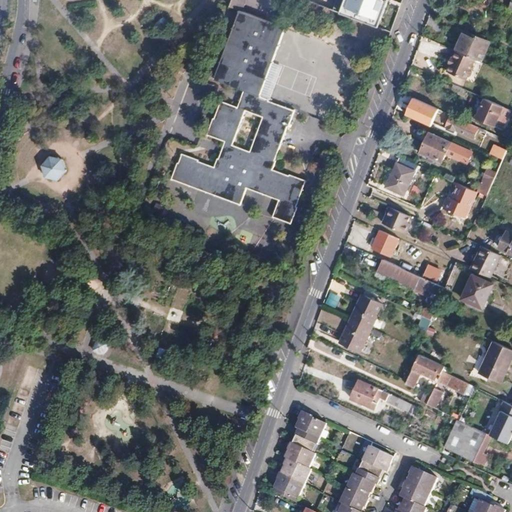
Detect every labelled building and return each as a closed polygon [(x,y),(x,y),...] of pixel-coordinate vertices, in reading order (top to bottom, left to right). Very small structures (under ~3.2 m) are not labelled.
[(389,0),(344,0),(340,14),(378,27),(389,0)] [(269,101),(269,100),(260,96),(285,28),(240,12),(215,80),(244,91),(238,108),(221,101),(215,118),(214,118),(207,135),(225,142),(219,159),(218,159),(214,167),(199,162),(199,160),(183,154),(179,164),(178,163),(172,179),(240,205),(247,188),(279,200),(273,217),(291,223),(298,206),(296,206),(305,181),(290,175),(289,176),(273,170),(276,161),(274,160),(287,127),(288,127),(295,111),(269,101)] [(464,32),(456,51),(474,59),(481,62),(490,43),(464,32)] [(456,51),(452,59),(450,65),(446,73),(464,80),(466,77),(469,76),(471,73),(470,68),(474,59),(456,51)] [(465,90),(454,85),(452,89),(463,94),(465,90)] [(503,106),(485,99),(479,113),(477,112),(476,116),(495,124),(503,106)] [(478,128),(469,124),(468,126),(443,114),(439,124),(447,128),(446,129),(455,133),(456,131),(474,138),(478,128)] [(511,138),(511,130),(505,127),(498,137),(511,142),(511,138)] [(495,135),(487,132),(484,138),(493,142),(495,135)] [(451,143),(429,133),(421,152),(430,156),(429,159),(434,162),(436,159),(443,162),(451,143)] [(456,153),(470,158),(473,150),(459,145),(456,153)] [(493,150),(491,154),(503,160),(505,155),(493,150)] [(63,159),(51,157),(40,166),(46,178),(59,181),(67,172),(63,159)] [(416,171),(397,163),(386,188),(404,196),(416,171)] [(487,196),(491,186),(497,173),(487,169),(477,192),(487,196)] [(477,192),(458,183),(451,198),(449,197),(444,208),(465,218),(477,192)] [(511,189),(498,183),(495,187),(511,194),(511,189)] [(412,217),(391,207),(386,216),(389,217),(386,225),(408,234),(412,225),(409,224),(412,217)] [(391,255),(399,239),(380,230),(373,247),(391,255)] [(511,253),(511,233),(507,231),(499,248),(511,253)] [(489,278),(500,255),(482,246),(471,269),(489,278)] [(437,284),(384,260),(379,272),(416,288),(415,289),(429,295),(431,290),(442,296),(445,288),(437,284)] [(459,268),(455,266),(450,276),(447,285),(445,288),(442,296),(446,298),(459,268)] [(442,273),(437,284),(445,288),(447,285),(450,276),(442,273)] [(493,284),(473,275),(462,299),(482,307),(493,284)] [(325,303),(337,308),(342,296),(330,291),(325,303)] [(352,319),(371,328),(383,304),(364,295),(352,319)] [(423,316),(432,320),(433,318),(435,314),(440,300),(435,298),(427,314),(425,313),(423,316)] [(371,328),(352,319),(341,343),(360,352),(371,328)] [(108,344),(97,340),(93,351),(103,355),(108,344)] [(500,383),(511,357),(511,349),(494,341),(479,373),(500,383)] [(417,359),(407,381),(406,383),(414,386),(418,378),(415,377),(418,371),(435,379),(439,370),(417,359)] [(470,385),(443,371),(438,380),(465,394),(470,385)] [(375,397),(409,412),(412,404),(359,381),(351,399),(375,409),(377,404),(372,402),(375,397)] [(442,392),(435,389),(427,404),(435,408),(442,392)] [(278,480),(273,491),(297,503),(312,470),(309,469),(316,454),(313,453),(317,444),(317,445),(327,424),(304,413),(297,428),(299,429),(286,458),(287,459),(284,465),(285,466),(282,473),(281,473),(278,480)] [(396,420),(386,415),(383,420),(394,424),(396,420)] [(492,436),(458,420),(446,447),(479,463),(483,454),(492,436)] [(344,504),(339,511),(362,511),(365,507),(366,507),(370,499),(369,498),(371,493),(372,493),(377,485),(384,471),(387,473),(394,458),(371,447),(357,475),(355,474),(341,503),(344,504)] [(483,454),(479,463),(484,465),(489,456),(483,454)] [(425,511),(427,508),(424,507),(438,479),(415,467),(401,496),(406,499),(403,504),(402,504),(398,511),(425,511)] [(475,511),(505,511),(506,510),(498,507),(497,508),(489,504),(493,496),(485,492),(481,500),(475,511)] [(468,511),(475,511),(481,500),(476,498),(468,511)]
